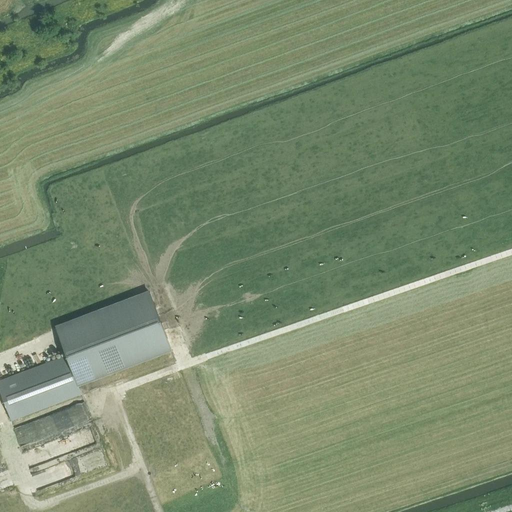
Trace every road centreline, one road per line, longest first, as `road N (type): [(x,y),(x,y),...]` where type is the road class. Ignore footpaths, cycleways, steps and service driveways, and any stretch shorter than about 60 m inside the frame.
road 1 (track): [(511,254),(114,392),(140,465),(30,507),(0,415)]
road 2 (track): [(190,0),(0,115)]
